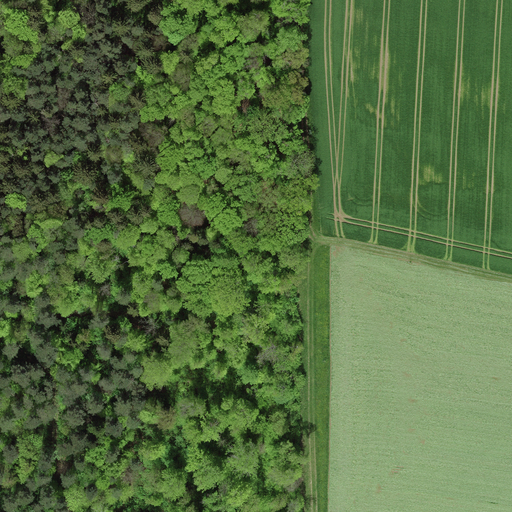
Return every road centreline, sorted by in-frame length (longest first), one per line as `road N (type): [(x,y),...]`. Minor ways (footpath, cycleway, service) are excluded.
road 1 (track): [(317,333),(300,0)]
road 2 (track): [(63,480),(58,420),(66,392),(50,367),(0,332)]
road 3 (track): [(320,511),(317,333)]
